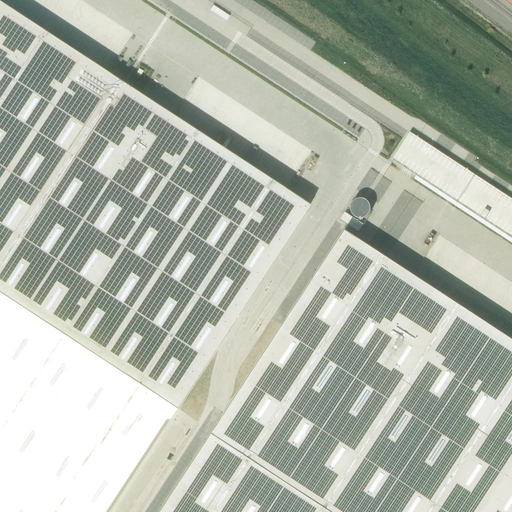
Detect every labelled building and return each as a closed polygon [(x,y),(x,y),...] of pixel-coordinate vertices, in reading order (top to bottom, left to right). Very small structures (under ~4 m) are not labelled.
[(0,5),(0,267),(120,84),(0,5)] [(129,30),(97,12),(89,26),(122,44),(125,39),(124,39),(129,30)] [(120,84),(0,267),(0,297),(175,412),(309,208),(120,84)] [(356,219),(371,212),(365,197),(349,204),(356,219)] [(481,217),(485,219),(490,212),(486,210),(481,217)] [(345,213),(340,221),(359,233),(364,226),(345,213)] [(511,511),(511,340),(345,231),(212,436),(328,511),(511,511)] [(0,297),(0,511),(109,511),(175,412),(0,297)] [(328,511),(212,436),(161,511),(328,511)]
